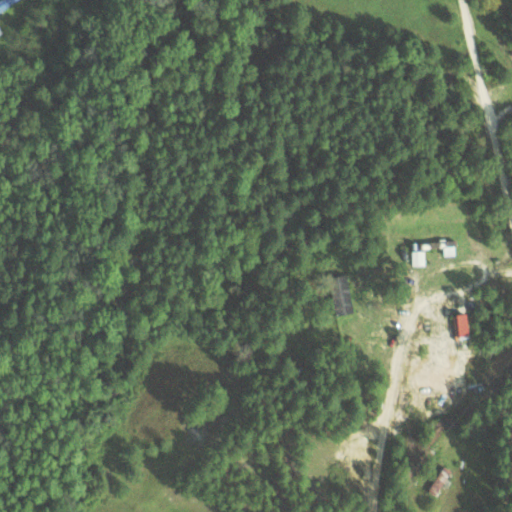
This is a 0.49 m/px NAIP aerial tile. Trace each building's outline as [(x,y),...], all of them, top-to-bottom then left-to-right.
[(443,255),(455,254),(455,239),(426,241),(427,248),(442,247),(443,255)] [(412,265),(424,265),(423,250),(411,250),(412,265)] [(352,312),(347,275),(328,277),(333,314),(352,312)] [(451,313),(453,335),(468,334),(465,311),(451,313)] [(427,490),(436,495),(450,469),(441,464),(427,490)]
